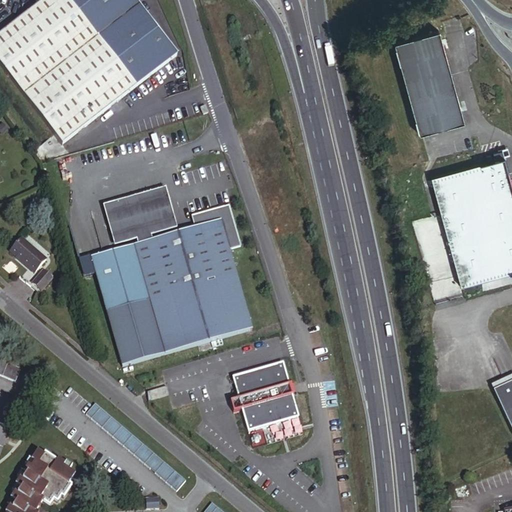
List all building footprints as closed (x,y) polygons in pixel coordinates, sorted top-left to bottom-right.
[(176,54),(132,0),(45,0),(0,35),(0,67),(60,144),(176,54)] [(437,31),(394,43),(418,135),(422,134),(462,124),(459,113),(458,110),(440,43),(439,37),(437,31)] [(208,114),(206,107),(200,110),(203,116),(208,114)] [(504,157),(425,178),(455,288),(511,272),(511,186),(509,177),(504,157)] [(166,223),(160,200),(111,214),(117,237),(166,223)] [(252,330),(228,250),(240,247),(228,207),(191,217),(195,229),(90,259),(122,367),(198,346),(200,353),(209,350),(207,343),(252,330)] [(46,261),(22,240),(9,253),(16,259),(18,257),(36,273),(46,261)] [(36,273),(18,257),(16,259),(34,275),(36,273)] [(41,292),(52,279),(42,271),(31,284),(41,292)] [(21,366),(0,358),(0,373),(16,380),(21,366)] [(241,411),(248,433),(297,418),(291,397),(293,396),(291,390),(290,385),(288,385),(282,365),(232,379),(238,401),(241,411)] [(511,383),(493,392),(511,434),(511,383)] [(166,388),(146,393),(148,402),(168,396),(166,388)] [(21,402),(0,393),(0,423),(11,428),(21,402)] [(241,411),(238,401),(230,403),(233,414),(241,411)] [(186,482),(95,405),(85,415),(176,492),(186,482)] [(60,502),(68,489),(65,488),(70,478),(58,471),(59,468),(53,464),(52,466),(39,458),(38,460),(32,457),(11,490),(15,492),(11,499),(13,501),(5,511),(27,511),(33,503),(39,507),(47,511),(50,505),(54,507),(58,501),(60,502)] [(35,511),(39,507),(33,503),(27,511),(35,511)]
